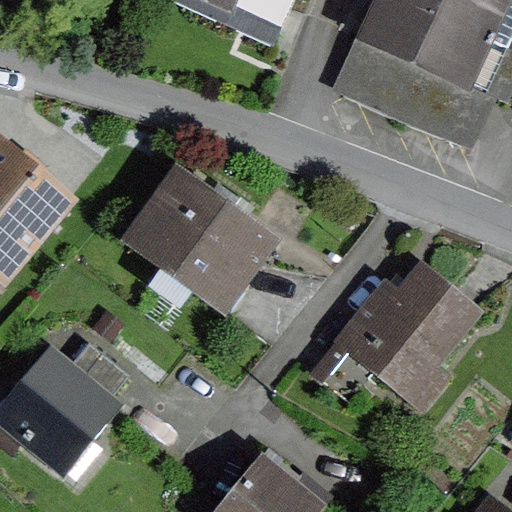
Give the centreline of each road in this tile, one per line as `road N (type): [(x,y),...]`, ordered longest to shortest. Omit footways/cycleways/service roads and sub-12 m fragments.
road 1 (residential): [(511,232),(279,143),(0,61)]
road 2 (unknown): [(279,143),(328,31)]
